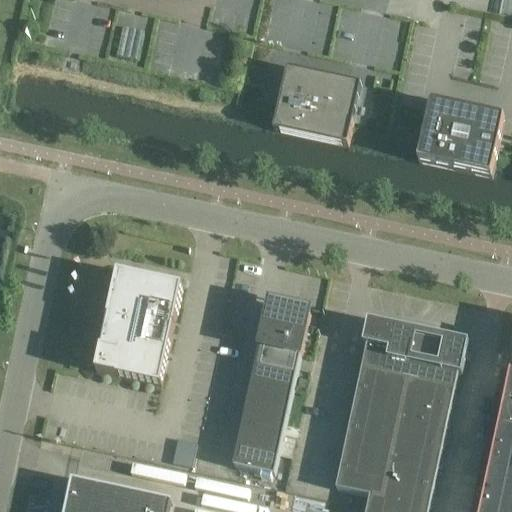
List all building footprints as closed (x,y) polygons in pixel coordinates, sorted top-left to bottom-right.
[(511,0),(502,0),(498,19),(511,22),(511,0)] [(278,111),(277,113),(274,126),(273,135),(347,151),(349,139),(360,88),(352,87),(352,86),(352,85),(352,84),(351,83),(350,82),(348,82),(347,81),(345,82),(344,82),(343,83),(343,84),(343,85),(286,73),(278,111)] [(431,106),(422,146),(420,155),(418,166),(491,182),(494,170),(504,122),(431,106)] [(118,278),(96,376),(160,389),(181,291),(118,278)] [(269,309),(260,351),(301,360),(310,318),(269,309)] [(367,511),(429,511),(457,379),(462,380),(469,347),(369,325),(363,349),(367,350),(336,494),(370,501),(367,511)] [(260,351),(256,371),(296,380),(301,360),(260,351)] [(494,369),(506,371),(508,359),(496,357),(494,369)] [(505,403),(481,511),(511,511),(511,370),(505,403)] [(256,371),(251,391),(292,400),(296,380),(256,371)] [(251,391),(247,411),(288,420),(292,400),(251,391)] [(247,411),(243,431),(283,440),(288,420),(247,411)] [(243,431),(238,452),(279,460),(283,440),(243,431)] [(238,452),(234,472),(275,480),(279,460),(238,452)] [(66,511),(170,511),(172,507),(72,485),(66,511)]
